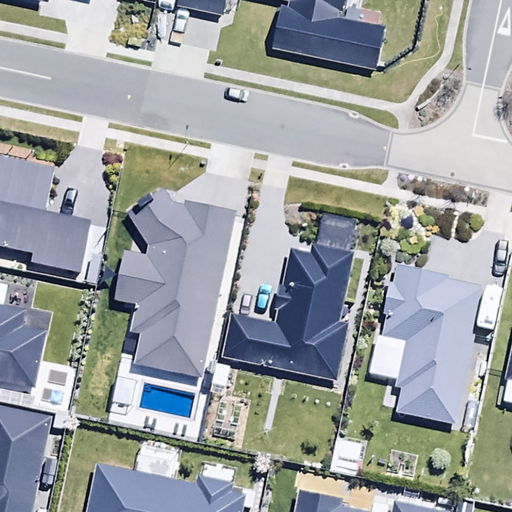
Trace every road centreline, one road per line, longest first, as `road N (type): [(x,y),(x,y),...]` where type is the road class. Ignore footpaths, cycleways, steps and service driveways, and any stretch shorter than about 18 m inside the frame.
road 1 (residential): [(469,162),(0,67)]
road 2 (residential): [(502,0),(469,162)]
